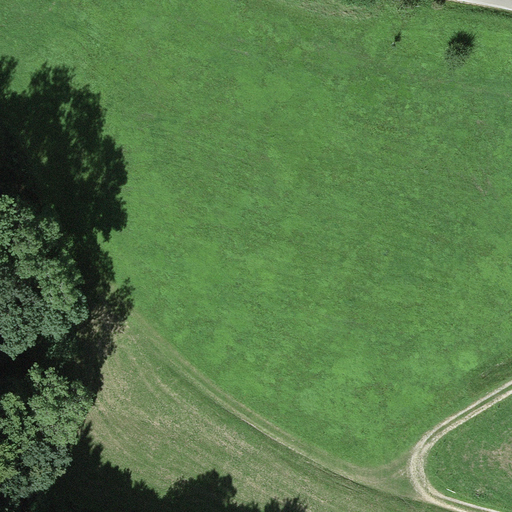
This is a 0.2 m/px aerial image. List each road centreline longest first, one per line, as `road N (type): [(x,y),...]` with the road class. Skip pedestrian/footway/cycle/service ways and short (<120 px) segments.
road 1 (track): [(0,172),(134,321),(219,400),(322,468),(418,501)]
road 2 (track): [(511,390),(431,440),(410,466),(418,501)]
